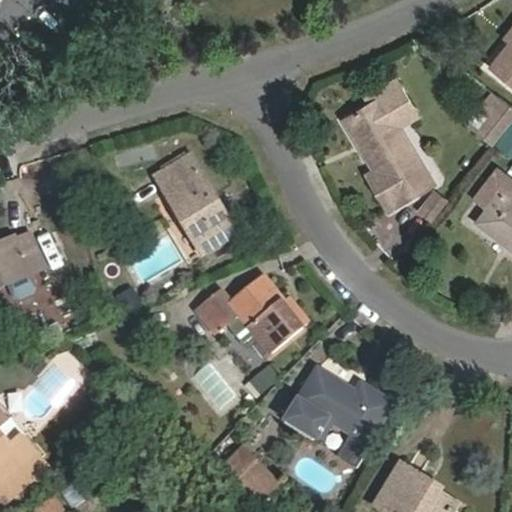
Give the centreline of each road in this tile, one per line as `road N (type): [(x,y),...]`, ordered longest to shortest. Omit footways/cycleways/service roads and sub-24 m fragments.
road 1 (residential): [(255,83),(346,258),(446,346),(511,349)]
road 2 (residential): [(0,159),(255,83)]
road 3 (residential): [(255,83),(443,0)]
road 4 (track): [(196,0),(97,130)]
